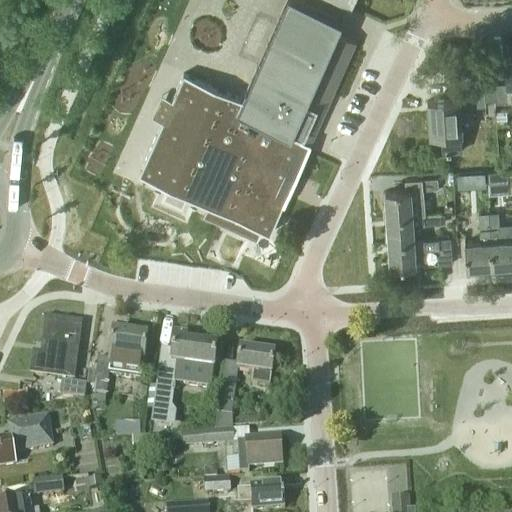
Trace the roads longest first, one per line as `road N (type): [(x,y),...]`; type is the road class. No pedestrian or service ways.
road 1 (residential): [(290,312),(424,18)]
road 2 (residential): [(290,312),(99,283),(13,249)]
road 3 (residential): [(327,511),(314,313)]
road 4 (residential): [(314,313),(511,306)]
road 5 (secondary): [(0,154),(71,0)]
